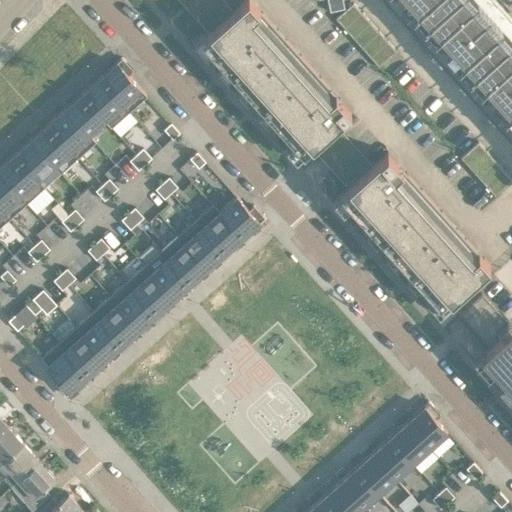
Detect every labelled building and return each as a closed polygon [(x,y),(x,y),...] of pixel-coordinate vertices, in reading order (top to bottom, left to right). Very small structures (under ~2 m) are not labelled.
[(178,0),(208,33),(233,10),(223,0),(178,0)] [(335,124),(350,110),(250,0),(244,0),(233,10),(208,33),(201,39),(291,140),(284,147),(296,160),(310,147),(335,124)] [(327,0),(329,11),(344,8),(342,0),(327,0)] [(383,0),(511,142),(511,47),(469,0),(383,0)] [(343,28),(361,12),(352,2),(345,9),(335,18),(343,28)] [(352,37),(370,21),(361,12),(343,28),(352,37)] [(352,37),(361,47),(378,31),(370,21),(352,37)] [(361,47),(369,57),(387,41),(378,31),(361,47)] [(396,50),(387,41),(369,57),(378,66),(380,64),(396,50)] [(121,57),(99,78),(128,111),(146,95),(139,87),(127,74),(132,69),(121,57)] [(99,78),(82,93),(111,126),(128,111),(99,78)] [(82,93),(65,108),(94,141),(95,140),(90,135),(89,133),(104,119),(110,127),(111,126),(82,93)] [(65,108),(47,123),(77,156),(94,141),(65,108)] [(170,122),(163,128),(172,138),(178,132),(179,131),(170,122)] [(47,123),(31,138),(60,171),(77,156),(47,123)] [(335,124),(310,147),(347,187),(372,164),(335,124)] [(31,138),(14,153),(43,187),(44,186),(38,179),(53,165),(59,172),(60,171),(31,138)] [(486,150),(477,141),(462,155),(460,157),(468,166),(486,150)] [(142,147),(135,153),(144,163),(151,157),(142,147)] [(495,160),(486,150),(468,166),(477,176),(495,160)] [(196,151),(189,157),(198,167),(204,161),(205,161),(196,151)] [(351,206),(442,307),(489,264),(387,151),(372,164),(347,187),(332,200),(344,213),(351,206)] [(14,153),(0,165),(0,172),(26,202),(43,187),(14,153)] [(135,153),(129,159),(137,169),(138,169),(144,163),(135,153)] [(495,160),(477,176),(486,186),(503,170),(495,160)] [(167,170),(176,180),(186,172),(178,162),(167,170)] [(487,187),(494,195),(511,179),(503,170),(486,186),(487,187)] [(0,172),(0,206),(9,217),(26,202),(0,172)] [(168,176),(161,182),(170,192),(177,186),(168,176)] [(108,177),(101,183),(110,193),(117,187),(108,177)] [(155,188),(154,188),(163,198),(170,192),(161,182),(155,188)] [(101,183),(95,190),(103,199),(104,199),(110,193),(101,183)] [(212,203),(211,204),(241,237),(264,216),(253,204),(248,209),(235,195),(218,210),(212,203)] [(211,204),(194,219),(224,252),(241,237),(211,204)] [(0,206),(0,225),(9,217),(0,206)] [(134,207),(127,212),(136,222),(143,216),(134,206),(134,207)] [(74,208),(67,214),(76,224),(83,217),(74,208)] [(121,218),(120,219),(129,228),(136,222),(127,212),(121,218)] [(67,214),(61,220),(69,230),(70,229),(76,224),(67,214)] [(194,219),(177,234),(207,267),(224,252),(194,219)] [(177,234),(160,249),(190,282),(207,267),(177,234)] [(100,237),(93,243),(102,252),(109,246),(100,237)] [(40,238),(33,244),(42,254),(49,248),(40,238)] [(87,248),(86,249),(95,259),(102,252),(93,243),(87,248)] [(33,244),(27,250),(36,260),(42,254),(33,244)] [(160,249),(143,264),(173,298),(190,282),(160,249)] [(143,264),(126,280),(156,313),(173,298),(143,264)] [(66,267),(59,273),(68,283),(75,277),(66,267)] [(6,268),(0,274),(0,275),(8,284),(15,278),(6,268)] [(53,279),(52,279),(61,289),(68,283),(59,273),(53,279)] [(126,280),(109,295),(139,328),(156,313),(126,280)] [(511,325),(511,326),(502,334),(497,328),(506,320),(481,293),(458,313),(488,347),(481,354),(511,388),(511,325)] [(109,295),(92,310),(122,343),(139,328),(109,295)] [(32,297),(25,304),(34,314),(40,307),(32,297)] [(92,310),(75,325),(105,358),(122,343),(92,310)] [(8,319),(7,320),(16,329),(23,323),(14,313),(8,319)] [(75,325),(58,340),(88,374),(105,358),(75,325)] [(41,356),(40,356),(47,363),(59,378),(54,382),(65,394),(88,374),(58,340),(41,356)] [(429,447),(447,431),(434,417),(439,413),(428,401),(405,421),(429,447)] [(405,421),(388,436),(412,462),(429,447),(405,421)] [(23,442),(7,425),(0,430),(0,459),(2,461),(23,442)] [(388,436),(371,451),(395,478),(412,462),(388,436)] [(10,486),(39,460),(23,442),(2,461),(10,470),(2,478),(10,486)] [(378,493),(395,478),(371,451),(354,467),(378,493)] [(55,478),(39,460),(10,486),(31,510),(45,497),(40,492),(55,478)] [(480,471),(471,460),(464,467),(474,477),(480,471)] [(361,508),(378,493),(354,467),(337,482),(361,508)] [(320,497),(333,511),(356,511),(361,508),(337,482),(320,497)] [(438,492),(447,501),(453,495),(445,486),(438,492)] [(500,506),(507,499),(498,489),(491,496),(500,506)] [(431,498),(440,507),(447,501),(438,492),(431,498)] [(83,511),(84,511),(68,493),(58,502),(53,496),(34,511),(83,511)] [(333,511),(320,497),(303,511),(333,511)]
